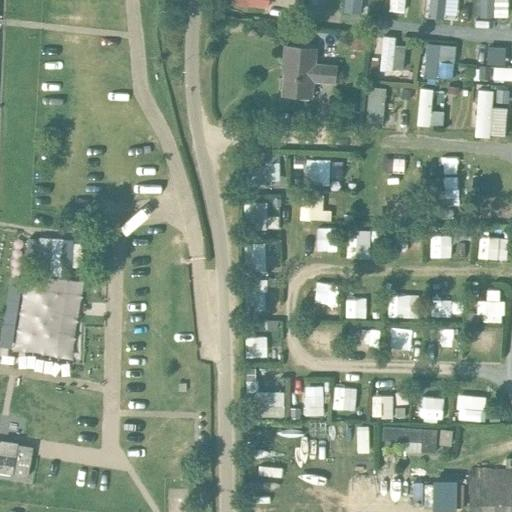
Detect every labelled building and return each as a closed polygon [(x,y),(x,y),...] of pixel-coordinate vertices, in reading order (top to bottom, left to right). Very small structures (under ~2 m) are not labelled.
[(390,0),(389,9),(406,11),(407,0),(390,0)] [(456,4),(456,0),(429,0),(429,15),(441,16),(442,3),(456,4)] [(508,0),(480,0),(480,16),(508,16),(508,0)] [(404,70),(406,44),(395,44),(396,35),(382,34),(380,69),(404,70)] [(425,42),(423,77),(454,78),(456,43),(425,42)] [(316,49),(305,48),(285,46),(284,65),(287,66),(284,94),(311,97),(313,80),(335,82),(336,66),(314,64),(316,49)] [(490,46),(489,60),(503,61),(503,46),(490,46)] [(511,65),(494,65),(493,79),(511,79),(511,65)] [(371,84),(365,122),(382,125),(388,86),(371,84)] [(433,108),(434,86),(420,86),(419,123),(443,124),(444,108),(433,108)] [(504,105),(494,105),(494,88),(477,88),(476,134),(503,135),(504,105)] [(252,162),(253,184),(281,183),(279,151),(265,152),(265,162),(252,162)] [(454,172),(479,171),(479,151),(454,152),(454,172)] [(433,160),(433,185),(453,185),(453,160),(433,160)] [(308,163),(307,183),(327,184),(328,163),(308,163)] [(248,199),(248,227),(279,227),(280,214),(268,213),(268,199),(248,199)] [(348,230),(347,252),(367,252),(368,231),(348,230)] [(430,231),(429,255),(442,256),(442,232),(430,231)] [(479,257),(499,258),(500,235),(480,235),(479,257)] [(267,268),(267,242),(247,242),(246,267),(267,268)] [(63,286),(63,245),(37,245),(37,286),(63,286)] [(267,279),(247,279),(247,309),(268,309),(267,279)] [(459,289),(441,288),(439,313),(458,314),(459,289)] [(346,313),(369,314),(370,293),(347,292),(346,313)] [(389,317),(406,317),(406,297),(389,297),(389,317)] [(480,297),(479,321),(504,321),(505,298),(480,297)] [(246,335),(248,357),(268,356),(267,334),(246,335)] [(311,348),(327,347),(326,336),(310,337),(311,348)] [(306,414),(325,414),(324,384),(305,384),(306,414)] [(335,385),(334,408),(356,409),(357,385),(335,385)] [(286,414),(285,389),(257,390),(258,415),(286,414)] [(393,394),(373,393),(372,415),(392,415),(393,394)] [(443,418),(445,396),(423,394),(421,416),(443,418)] [(459,417),(483,418),(484,397),(460,396),(459,417)] [(436,451),(437,426),(406,425),(405,450),(436,451)] [(0,442),(0,441),(0,471),(28,477),(32,447),(18,445),(18,443),(1,440),(0,442)] [(511,511),(511,470),(469,470),(468,511),(511,511)] [(296,511),(297,488),(282,488),(281,511),(296,511)]
